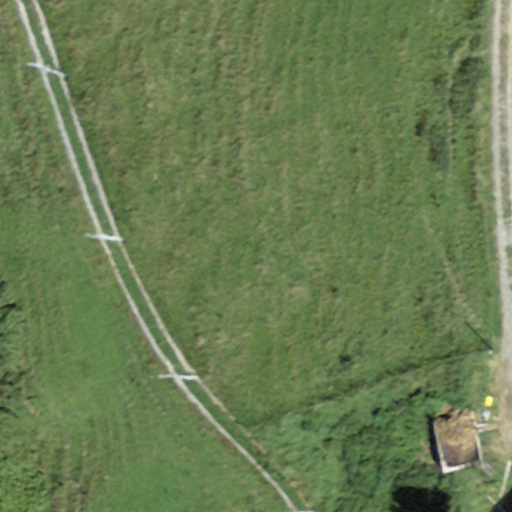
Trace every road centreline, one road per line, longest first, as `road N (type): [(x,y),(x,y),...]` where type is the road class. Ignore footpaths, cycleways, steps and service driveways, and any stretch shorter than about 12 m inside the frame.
road 1 (track): [(306,511),(297,493),(197,396),(132,292),(19,0)]
road 2 (track): [(508,0),(511,189)]
